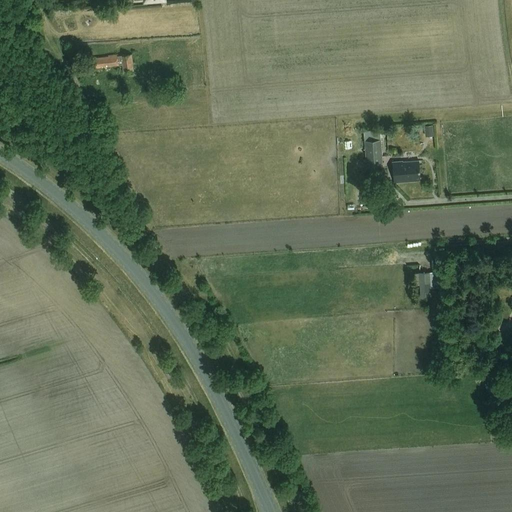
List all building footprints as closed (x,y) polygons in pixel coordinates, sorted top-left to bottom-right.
[(131,55),(121,56),(117,57),(117,55),(108,56),(108,58),(89,60),(90,69),(122,65),(123,73),(133,71),(131,55)] [(382,164),(381,140),(380,130),(364,131),(365,141),(367,164),(382,164)] [(419,178),(417,161),(401,163),(401,162),(391,162),(392,183),(416,181),(415,178),(419,178)] [(387,201),(372,202),(372,211),(387,211),(387,201)] [(420,297),(431,297),(430,288),(438,288),(438,273),(419,273),(420,297)] [(511,370),(486,372),(487,392),(505,390),(505,386),(511,385),(511,370)] [(491,411),(492,422),(504,421),(504,411),(491,411)]
